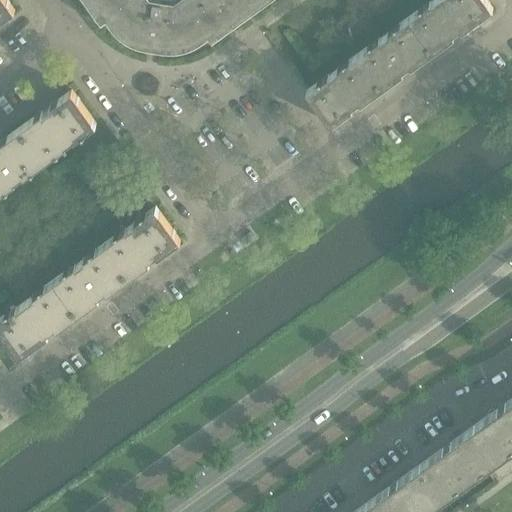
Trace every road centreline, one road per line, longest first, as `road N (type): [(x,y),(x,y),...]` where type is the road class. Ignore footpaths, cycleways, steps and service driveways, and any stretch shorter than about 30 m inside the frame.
road 1 (secondary): [(511,250),(158,511)]
road 2 (secondary): [(198,511),(511,284)]
road 3 (residential): [(217,234),(511,22)]
road 4 (residential): [(280,511),(446,390),(511,355)]
road 5 (residential): [(71,30),(217,234)]
road 6 (residential): [(27,371),(217,234)]
